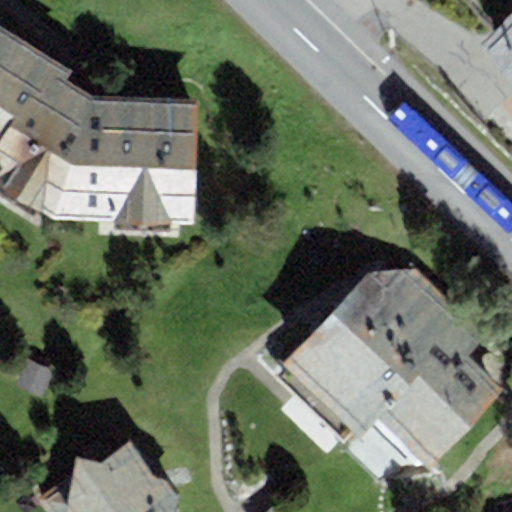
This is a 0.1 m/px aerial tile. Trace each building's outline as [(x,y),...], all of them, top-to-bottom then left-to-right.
[(511,12),(483,38),(511,71),(511,12)] [(71,70),(0,24),(0,181),(53,219),(193,220),(197,99),(96,97),(66,79),(71,70)] [(360,434),(377,416),(469,319),(417,270),(371,273),(285,364),(360,434)] [(488,337),(469,319),(377,416),(430,466),(504,389),(470,357),(488,337)] [(154,476),(130,440),(102,462),(78,457),(73,474),(39,498),(49,511),(176,511),(180,499),(167,480),(154,476)]
